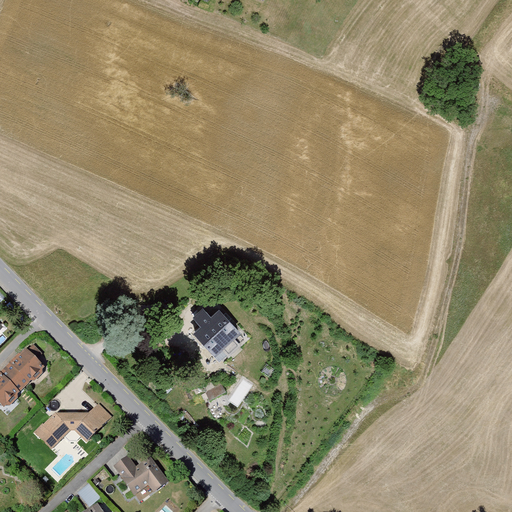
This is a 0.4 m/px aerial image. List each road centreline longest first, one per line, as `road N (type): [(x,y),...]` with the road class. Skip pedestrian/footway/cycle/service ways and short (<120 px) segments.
road 1 (track): [(288,511),(374,403),(418,385),(455,269),(485,98)]
road 2 (tertiary): [(145,418),(43,318)]
road 3 (residential): [(145,418),(44,511)]
